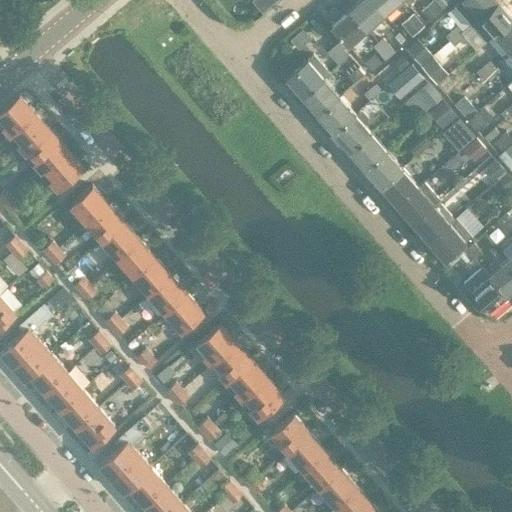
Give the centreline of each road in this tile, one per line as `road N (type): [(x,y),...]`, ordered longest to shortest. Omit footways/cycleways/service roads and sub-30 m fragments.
road 1 (residential): [(34,53),(429,511)]
road 2 (residential): [(487,351),(231,55)]
